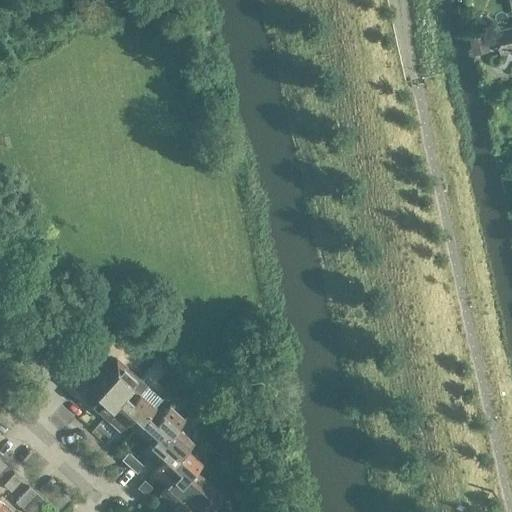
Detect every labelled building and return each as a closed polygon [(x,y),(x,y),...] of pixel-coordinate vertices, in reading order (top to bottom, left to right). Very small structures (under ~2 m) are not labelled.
[(501,41),(511,39),(511,25),(498,28),(501,41)] [(117,358),(110,365),(90,388),(112,408),(133,385),(139,378),(117,358)] [(133,385),(112,408),(106,416),(121,429),(128,422),(135,429),(156,406),(133,385)] [(156,406),(135,429),(150,442),(157,434),(165,441),(178,427),(185,419),(170,405),(163,413),(156,406)] [(157,434),(150,442),(143,450),(158,463),(165,456),(173,462),(186,448),(193,440),(178,427),(165,441),(157,434)] [(165,456),(158,463),(152,471),(167,485),(174,477),(181,484),(195,469),(201,461),(186,448),(173,462),(165,456)] [(128,451),(121,458),(129,465),(136,458),(128,451)] [(136,458),(129,465),(136,472),(143,465),(136,458)] [(195,469),(181,484),(174,477),(167,485),(160,492),(175,506),(182,498),(197,511),(210,511),(218,504),(211,497),(218,489),(195,469)] [(10,491),(20,481),(22,479),(14,471),(3,484),(10,491)] [(144,479),(142,481),(137,486),(145,494),(152,486),(144,479)] [(23,507),(37,492),(29,485),(15,500),(23,507)] [(0,511),(13,511),(2,501),(0,503),(0,511)]
